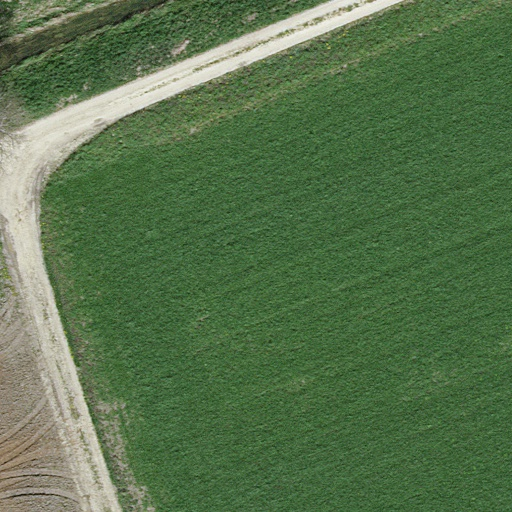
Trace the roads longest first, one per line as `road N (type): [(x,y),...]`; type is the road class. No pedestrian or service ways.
road 1 (track): [(368,0),(0,154)]
road 2 (track): [(0,159),(109,511)]
